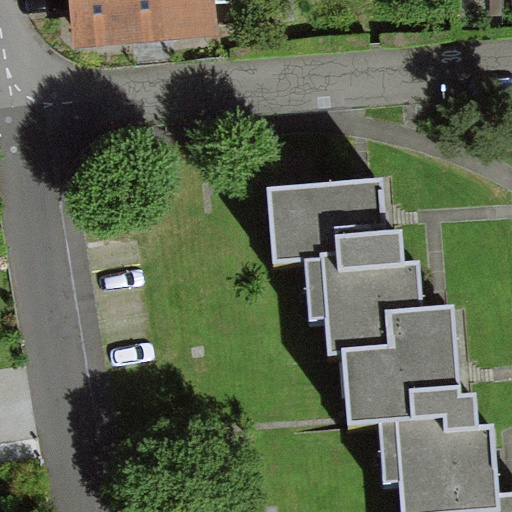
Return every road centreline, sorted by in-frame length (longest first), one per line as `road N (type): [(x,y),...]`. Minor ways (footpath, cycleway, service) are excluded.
road 1 (residential): [(17,109),(511,69)]
road 2 (residential): [(83,511),(17,109)]
